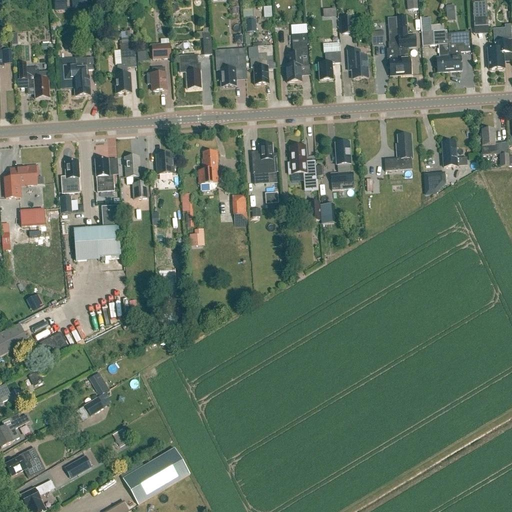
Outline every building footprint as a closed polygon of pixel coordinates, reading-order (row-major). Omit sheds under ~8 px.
[(66,0),(54,0),(55,12),(67,12),(66,0)] [(474,28),(488,27),(486,3),(472,4),(474,28)] [(254,21),(253,8),(243,9),(243,19),(245,19),(246,33),(256,32),(255,21),(254,21)] [(331,10),(323,10),(323,18),(331,18),(331,10)] [(341,35),(353,34),(352,18),(340,19),(341,35)] [(390,78),(399,77),(398,61),(397,44),(396,30),(395,22),(395,20),(395,19),(387,20),(388,31),(389,44),(388,44),(388,51),(386,51),(387,61),(388,70),(389,70),(390,78)] [(398,61),(399,77),(408,76),(408,68),(409,68),(409,60),(408,55),(408,49),(415,49),(414,36),(407,36),(405,19),(396,19),(396,22),(395,22),(396,30),(397,44),(398,61)] [(420,21),(421,34),(431,33),(429,20),(420,21)] [(494,41),(511,41),(510,27),(504,27),(504,30),(493,31),(494,41)] [(383,45),(382,33),(371,33),(372,46),(383,45)] [(449,74),(446,40),(446,33),(421,35),(422,49),(438,48),(439,60),(436,60),(437,75),(449,74)] [(292,36),(292,38),(293,57),(286,57),(287,68),(286,68),(287,84),(301,83),(300,67),(308,66),(307,46),(308,46),(307,35),(292,36)] [(168,45),(168,39),(161,40),(161,46),(151,46),(152,61),(171,60),(170,45),(168,45)] [(446,40),(449,74),(461,73),(460,54),(469,54),(468,39),(446,40)] [(204,57),(212,56),(211,42),(204,42),(204,43),(204,57)] [(121,66),(117,66),(117,70),(117,76),(115,77),(115,79),(113,79),(114,86),(115,86),(116,96),(131,95),(130,75),(127,76),(126,69),(136,68),(135,57),(134,44),(120,45),(121,66)] [(489,71),(504,70),(503,55),(510,54),(510,44),(497,45),(498,50),(488,51),(489,71)] [(333,82),(332,72),(332,65),(341,64),(340,53),(339,45),(323,46),(323,55),(324,55),(325,65),(318,66),(319,83),(333,82)] [(268,85),(267,65),(273,64),(272,54),(272,47),(258,48),(258,60),(253,60),(250,60),(250,70),(253,70),(254,86),(268,85)] [(360,58),(360,52),(347,53),(349,72),(352,72),(352,80),(368,79),(367,58),(360,58)] [(197,65),(197,57),(179,58),(180,74),(186,74),(187,91),(201,90),(200,65),(197,65)] [(220,72),(221,89),(236,88),(235,71),(238,71),(237,57),(215,58),(216,72),(220,72)] [(86,78),(86,72),(94,72),(93,59),(75,61),(75,67),(64,68),(65,81),(74,81),(74,82),(73,82),(73,88),(74,88),(75,98),(90,97),(89,78),(86,78)] [(26,69),(26,64),(18,65),(19,81),(26,80),(27,90),(34,89),(35,101),(50,100),(48,81),(39,82),(38,69),(26,69)] [(166,92),(165,75),(165,69),(152,69),(153,75),(147,76),(148,86),(152,86),(153,93),(166,92)] [(494,145),(493,131),(481,132),(482,147),(481,147),(482,156),(498,155),(497,145),(494,145)] [(385,173),(412,171),(411,160),(412,160),(411,136),(397,137),(398,146),(396,146),(397,160),(384,161),(385,173)] [(330,175),(331,190),(353,189),(352,174),(350,174),(350,166),(349,144),(335,145),(337,167),(338,175),(330,175)] [(456,160),(455,144),(441,145),(443,169),(466,167),(466,159),(456,160)] [(272,156),(272,145),(259,146),(260,154),(252,154),(253,175),(278,174),(277,156),(272,156)] [(307,183),(316,182),(315,163),(305,164),(304,148),(290,149),(291,164),(288,165),(288,176),(306,174),(307,183)] [(217,178),(216,172),(215,153),(203,154),(204,164),(203,165),(203,173),(200,173),(199,173),(200,186),(217,185),(217,184),(216,185),(216,178),(217,178)] [(174,175),(172,156),(156,157),(157,176),(174,175)] [(507,157),(499,157),(499,169),(508,169),(507,157)] [(140,185),(140,178),(141,178),(139,158),(124,159),(126,179),(133,179),(133,186),(132,186),(133,201),(148,200),(147,185),(140,185)] [(109,178),(108,161),(95,161),(96,179),(97,194),(114,193),(113,177),(109,178)] [(79,180),(78,163),(65,164),(66,180),(63,180),(64,195),(79,195),(79,180)] [(11,180),(4,180),(5,182),(6,195),(6,200),(20,199),(19,187),(36,186),(44,185),(44,178),(36,178),(35,177),(37,177),(37,167),(27,168),(27,170),(10,171),(11,180)] [(425,196),(435,195),(445,184),(444,174),(424,176),(425,196)] [(274,188),(274,179),(259,179),(259,189),(265,189),(266,205),(278,204),(277,188),(274,188)] [(180,212),(190,212),(189,195),(180,195),(180,212)] [(244,219),(243,197),(234,198),(235,216),(238,216),(238,219),(244,219)] [(60,214),(72,214),(71,198),(59,198),(60,214)] [(309,222),(320,222),(319,202),(308,203),(309,222)] [(320,207),(321,224),(332,223),(332,216),(330,216),(329,206),(320,207)] [(76,263),(99,262),(99,259),(120,257),(118,228),(117,207),(101,208),(103,229),(73,231),(76,263)] [(44,210),(20,212),(21,228),(30,227),(36,227),(40,227),(45,226),(44,216),(44,212),(44,210)] [(187,235),(188,247),(202,246),(201,230),(192,230),(192,235),(187,235)] [(9,234),(2,234),(3,246),(10,246),(9,234)] [(38,295),(26,301),(32,313),(44,307),(38,295)] [(105,330),(101,314),(94,315),(93,310),(81,313),(82,320),(76,322),(79,337),(105,330)] [(0,358),(29,344),(20,325),(0,335),(0,357),(0,358)] [(72,349),(64,332),(39,345),(44,354),(56,348),(59,355),(72,349)] [(100,397),(109,391),(99,374),(89,380),(100,397)] [(5,386),(0,388),(0,402),(11,398),(5,386)] [(90,417),(101,411),(104,409),(98,399),(84,408),(90,417)] [(26,417),(20,420),(17,416),(2,424),(4,429),(0,431),(0,447),(1,450),(13,444),(12,443),(19,440),(15,431),(29,423),(26,417)] [(110,435),(117,448),(127,442),(121,429),(110,435)] [(138,506),(189,476),(174,450),(122,480),(138,506)] [(34,469),(30,461),(27,454),(20,458),(20,459),(5,466),(10,478),(24,471),(27,479),(44,471),(41,465),(34,469)] [(70,480),(77,476),(91,468),(85,458),(71,466),(65,470),(70,480)] [(20,497),(26,509),(27,509),(27,511),(45,511),(38,498),(54,490),(50,482),(34,490),(35,490),(20,497)]
